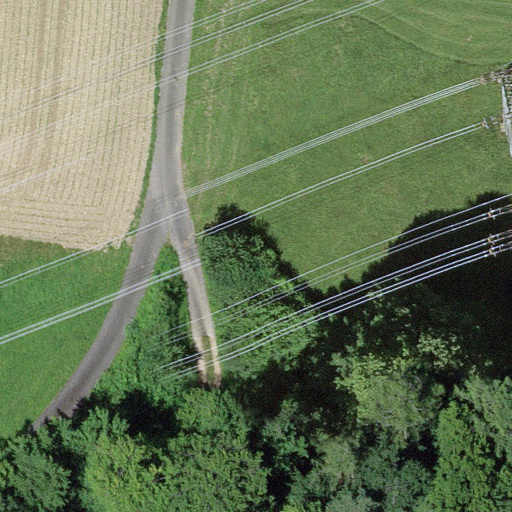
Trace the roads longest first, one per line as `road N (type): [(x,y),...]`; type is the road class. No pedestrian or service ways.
road 1 (track): [(187,0),(173,216),(0,490)]
road 2 (track): [(173,216),(192,321),(205,511)]
